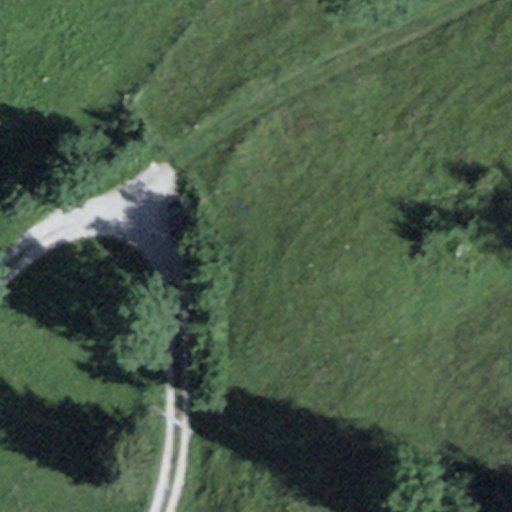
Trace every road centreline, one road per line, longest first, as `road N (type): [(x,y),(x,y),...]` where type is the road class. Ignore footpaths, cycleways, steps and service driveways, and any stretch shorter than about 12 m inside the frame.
road 1 (track): [(162,511),(179,426),(159,258),(124,228),(75,233),(0,277)]
road 2 (track): [(124,228),(226,120),(445,0)]
